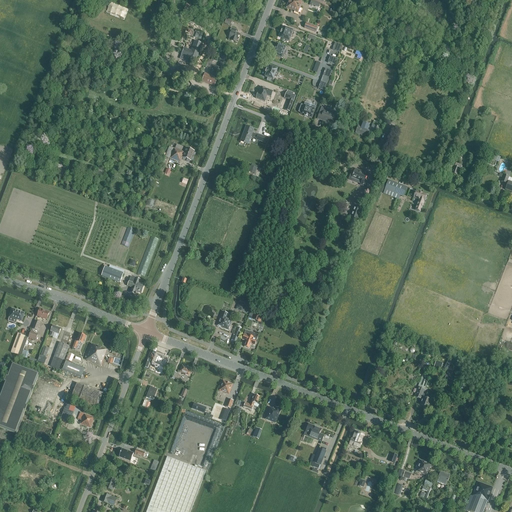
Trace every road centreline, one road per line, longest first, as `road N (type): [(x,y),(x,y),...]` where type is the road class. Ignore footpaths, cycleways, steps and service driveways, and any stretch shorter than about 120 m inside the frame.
road 1 (tertiary): [(511,472),(145,332)]
road 2 (unclassified): [(242,108),(511,211)]
road 3 (unclassified): [(145,332),(231,104)]
road 4 (tertiary): [(145,332),(0,276)]
road 5 (unclassified): [(92,475),(145,332)]
